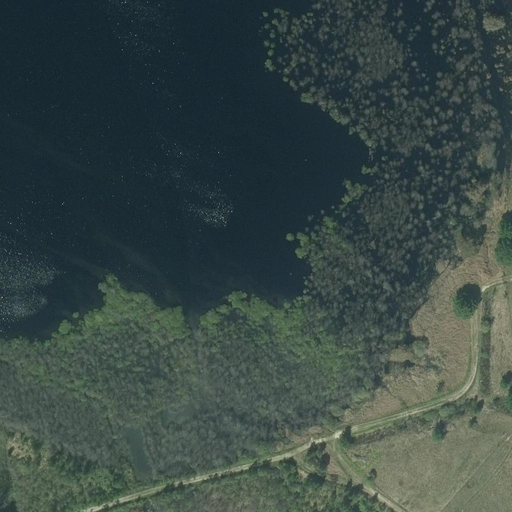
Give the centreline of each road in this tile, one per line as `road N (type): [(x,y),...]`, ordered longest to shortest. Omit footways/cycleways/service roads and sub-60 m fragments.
road 1 (track): [(397,511),(365,488),(331,438),(84,511)]
road 2 (track): [(331,438),(456,396),(475,364),(477,295),(511,278)]
